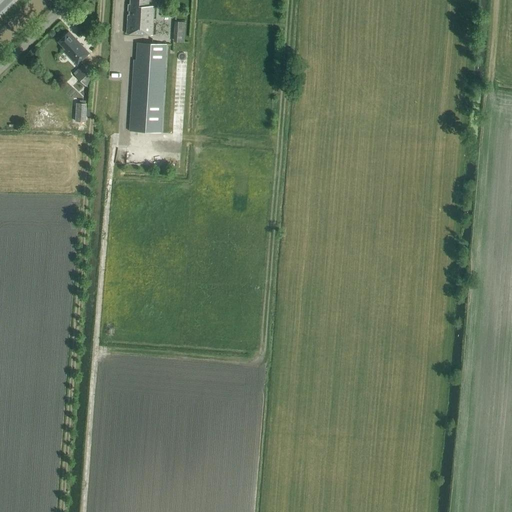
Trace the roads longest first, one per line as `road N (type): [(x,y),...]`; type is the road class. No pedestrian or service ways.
road 1 (track): [(290,0),(263,350),(245,363),(96,350)]
road 2 (track): [(101,0),(61,511)]
road 3 (track): [(113,142),(83,511)]
